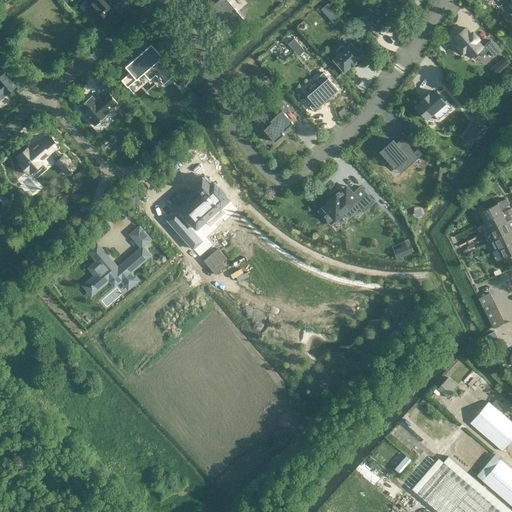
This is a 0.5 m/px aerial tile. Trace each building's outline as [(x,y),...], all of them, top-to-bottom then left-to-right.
[(87,0),(91,4),(86,9),(97,21),(106,14),(105,12),(104,11),(114,2),(112,0),(87,0)] [(208,0),(213,6),(211,8),(214,12),(213,13),(222,23),(225,20),(233,29),(244,19),(236,10),(237,10),(227,0),(208,0)] [(387,0),(385,0),(365,18),(377,31),(398,13),(387,0)] [(511,0),(501,0),(507,6),(507,7),(511,11),(511,10),(511,11),(511,0)] [(465,27),(453,38),(459,44),(457,46),(462,53),(465,51),(471,57),(478,51),(482,56),(488,50),(494,56),(500,51),(490,40),(482,47),(477,40),(478,39),(473,32),(471,34),(465,27)] [(339,54),(332,59),(344,72),(351,66),(355,62),(362,56),(351,43),(345,49),(342,46),(336,51),(339,54)] [(130,72),(121,80),(127,87),(144,73),(150,80),(155,75),(163,84),(173,76),(159,60),(162,57),(151,44),(141,53),(143,55),(139,59),(137,56),(125,66),(130,72)] [(504,57),(499,62),(503,67),(509,62),(504,57)] [(0,97),(4,94),(5,95),(15,86),(16,87),(16,86),(0,66),(0,97)] [(321,84),(307,96),(317,108),(338,90),(323,72),(316,78),(321,84)] [(260,77),(254,82),(262,91),(268,85),(260,77)] [(422,102),(416,106),(427,119),(433,114),(438,120),(452,107),(446,100),(444,102),(435,91),(429,96),(428,95),(421,100),(422,102)] [(79,106),(78,107),(95,126),(108,115),(106,112),(118,103),(108,92),(97,101),(92,95),(79,106)] [(272,122),(264,129),(274,142),(284,134),(282,132),(293,123),(284,113),(289,109),(279,98),(274,102),(282,110),(270,120),(272,122)] [(476,122),(468,132),(474,137),(482,127),(476,122)] [(29,171),(31,172),(42,163),(41,161),(49,153),(56,161),(55,162),(67,175),(76,168),(64,155),(61,156),(55,149),(59,146),(50,136),(42,144),(40,142),(31,150),(29,147),(17,157),(22,162),(20,164),(27,173),(29,171)] [(393,139),(379,151),(395,169),(414,152),(402,138),(396,143),(393,139)] [(176,212),(168,220),(193,248),(202,241),(193,231),(230,199),(215,183),(213,184),(207,177),(205,179),(203,177),(195,184),(203,193),(179,214),(176,212)] [(340,191),(318,211),(331,225),(340,216),(344,212),(349,217),(359,208),(363,212),(375,202),(360,186),(354,192),(347,185),(340,191)] [(498,203),(479,212),(484,221),(503,212),(501,210),(506,207),(505,206),(508,205),(509,204),(506,199),(498,203)] [(503,212),(484,221),(488,231),(507,222),(503,212)] [(488,231),(483,233),(488,242),(493,240),(511,231),(511,230),(511,219),(507,222),(488,231)] [(105,253),(88,268),(94,275),(89,280),(91,283),(90,284),(94,289),(95,288),(97,290),(108,281),(114,287),(121,281),(123,283),(127,280),(132,286),(138,280),(131,272),(150,255),(143,247),(151,240),(139,226),(130,234),(141,247),(117,268),(111,262),(112,261),(105,253)] [(511,231),(493,240),(497,249),(511,241),(511,231)] [(511,241),(497,249),(502,259),(511,253),(511,241)] [(409,242),(402,245),(406,254),(413,251),(409,242)] [(208,257),(204,261),(212,271),(217,267),(221,271),(230,263),(226,259),(218,249),(208,257)] [(490,292),(478,298),(481,305),(493,300),(490,292)] [(493,300),(481,305),(485,312),(497,307),(493,300)] [(497,307),(485,312),(489,320),(500,314),(497,307)] [(500,314),(489,320),(492,326),(493,328),(505,323),(500,314)] [(448,376),(437,388),(448,398),(459,386),(448,376)] [(476,475),(511,506),(511,469),(494,454),(476,475)] [(416,493),(438,511),(501,511),(443,462),(416,493)]
